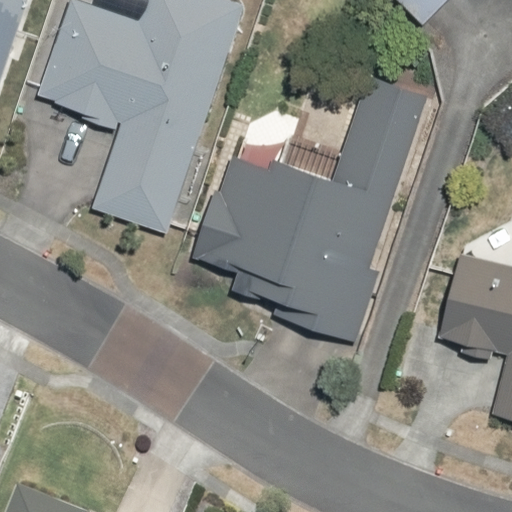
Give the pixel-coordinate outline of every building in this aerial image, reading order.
[(0,0),(0,34),(21,43),(36,0),(0,0)] [(128,128),(103,207),(179,231),(251,5),(234,0),(161,0),(154,22),(85,0),(79,0),(47,102),(128,128)] [(409,0),(434,24),(458,0),(409,0)] [(381,269),(434,97),(374,78),(344,177),(241,146),(207,257),(234,266),(228,285),(298,307),(294,318),(364,340),(385,270),(381,269)] [(511,363),(501,411),(511,414),(511,260),(468,250),(448,336),(511,351),(511,363)] [(100,511),(24,481),(11,511),(100,511)]
